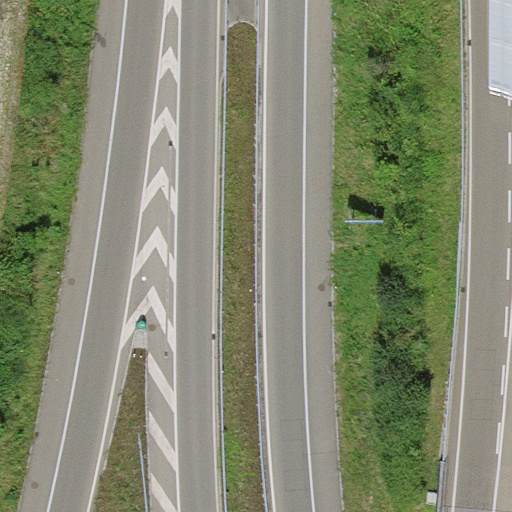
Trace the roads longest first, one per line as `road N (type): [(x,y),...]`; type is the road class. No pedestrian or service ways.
road 1 (motorway): [(160,0),(62,511)]
road 2 (motorway): [(480,511),(501,0)]
road 3 (motorway): [(298,511),(287,238),(290,0)]
road 4 (motorway): [(183,0),(196,511)]
